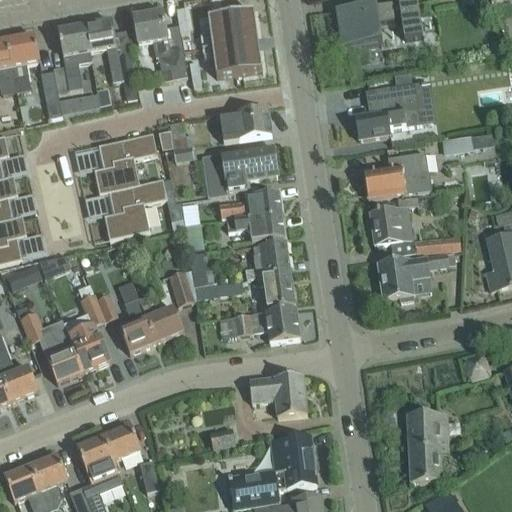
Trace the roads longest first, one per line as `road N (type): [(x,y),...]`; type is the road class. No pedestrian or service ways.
road 1 (residential): [(68,250),(46,135),(299,87)]
road 2 (residential): [(0,452),(182,380),(339,352)]
road 3 (residential): [(339,352),(299,87)]
road 4 (residential): [(339,352),(511,315)]
road 5 (residential): [(361,511),(339,352)]
